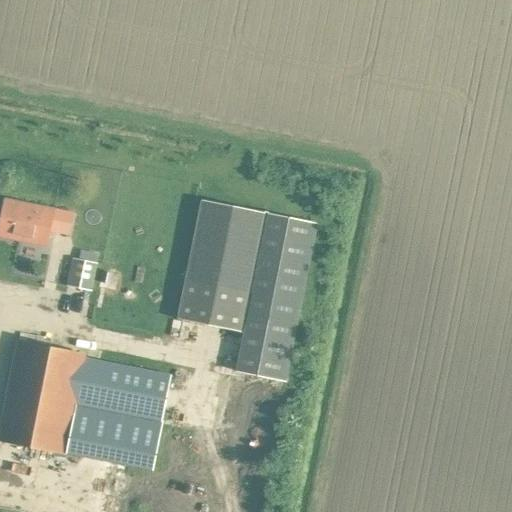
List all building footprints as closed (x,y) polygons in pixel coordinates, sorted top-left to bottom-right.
[(5,199),(0,222),(0,236),(45,246),(53,209),(5,199)] [(263,212),(203,200),(179,319),(239,331),(263,212)] [(282,365),(309,222),(268,215),(240,367),(267,371),(268,362),(282,365)] [(66,286),(90,291),(95,263),(72,258),(66,286)] [(161,421),(170,376),(83,359),(84,355),(17,341),(0,425),(0,439),(64,453),(74,404),(161,421)] [(152,470),(162,421),(161,421),(74,404),(64,453),(152,470)] [(187,502),(183,511),(202,511),(203,510),(187,502)]
